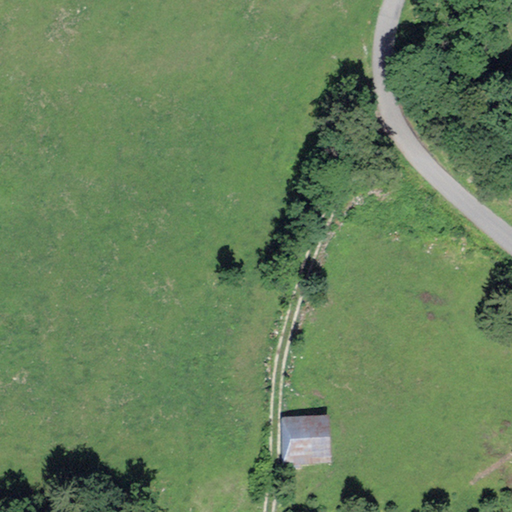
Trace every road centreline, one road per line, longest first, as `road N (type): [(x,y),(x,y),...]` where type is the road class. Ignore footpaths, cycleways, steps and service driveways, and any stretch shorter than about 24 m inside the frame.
road 1 (track): [(391,115),(329,211),(285,340),(266,511)]
road 2 (unclassified): [(511,241),(445,184),(391,115),(380,69),(393,0)]
